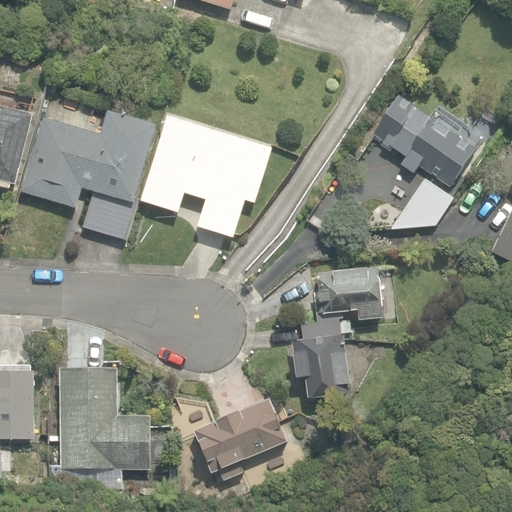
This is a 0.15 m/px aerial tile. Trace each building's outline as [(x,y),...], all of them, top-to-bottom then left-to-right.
[(198,0),(231,10),(234,0),(198,0)] [(420,167),(451,188),(477,150),(401,99),(374,137),(406,159),(404,161),(418,171),(420,167)] [(0,184),(11,187),(12,184),(17,185),(34,116),(0,107),(0,184)] [(84,228),(125,240),(159,126),(109,111),(101,136),(45,120),(23,192),(77,208),(83,188),(94,191),(84,228)] [(199,227),(234,239),(246,201),(256,204),(273,149),(169,116),(142,202),(179,213),(185,194),(207,201),(199,227)] [(425,180),(391,231),(436,226),(454,199),(425,180)] [(511,213),(493,253),(511,262),(511,213)] [(308,380),(310,399),(352,395),(348,355),(346,355),(344,337),(341,338),(341,334),(352,333),(351,320),(344,320),(343,313),(361,311),(362,320),(384,318),(379,269),(320,275),(322,292),(314,292),(317,321),(302,322),(304,342),(293,343),(297,381),(308,380)] [(62,469),(152,469),(153,418),(120,417),(120,369),(62,369),(62,469)] [(0,439),(36,440),(36,373),(31,373),(31,370),(8,370),(8,373),(0,372),(0,439)] [(221,471),(225,481),(245,473),(241,463),(290,444),(273,400),(196,430),(214,474),(221,471)]
